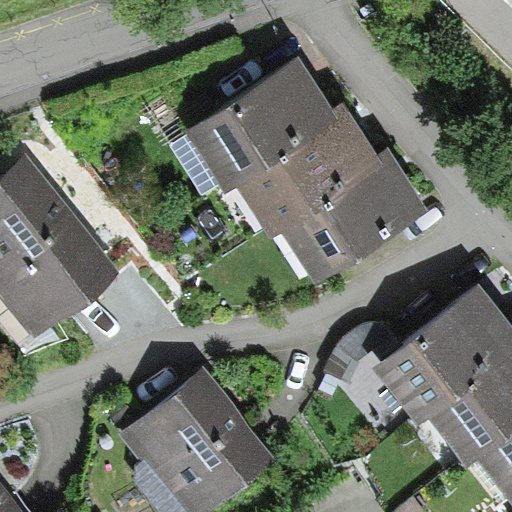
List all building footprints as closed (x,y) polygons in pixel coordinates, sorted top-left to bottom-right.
[(389,139),(379,145),(345,93),(334,100),(299,48),(184,124),(225,186),(235,180),(270,232),(280,226),(314,277),(430,201),(389,139)] [(0,304),(27,340),(119,271),(27,149),(0,169),(0,304)] [(511,306),(481,266),(371,350),(416,410),(426,402),(464,452),(473,445),(511,495),(511,494),(511,306)] [(117,426),(139,454),(123,467),(158,511),(203,511),(280,450),(204,356),(117,426)] [(0,511),(27,511),(0,478),(0,511)]
